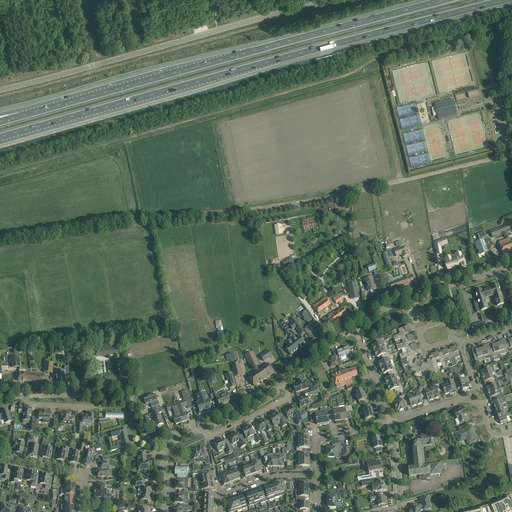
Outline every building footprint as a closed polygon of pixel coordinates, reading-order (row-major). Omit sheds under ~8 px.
[(456,111),(453,100),(435,104),(437,116),(456,111)] [(511,230),(510,224),(500,228),(503,234),(511,230)] [(490,232),(493,238),(503,234),(500,228),(490,232)] [(480,242),(475,243),(477,247),(476,247),(477,250),(478,249),(479,254),(486,251),(484,247),(486,246),(489,245),(484,232),(477,235),(479,240),(480,241),(480,242)] [(511,251),(506,239),(499,242),(503,254),(511,251)] [(441,240),(434,243),(436,254),(441,253),(440,246),(443,245),(441,240)] [(394,250),(396,257),(402,255),(403,257),(409,255),(406,246),(394,250)] [(445,264),(445,267),(447,267),(448,270),(455,268),(459,266),(465,264),(463,256),(462,257),(460,253),(445,259),(446,262),(445,263),(446,263),(445,264)] [(375,276),(364,280),(368,291),(376,289),(374,281),(380,279),(377,269),(373,270),(375,276)] [(412,276),(397,281),(400,289),(415,284),(412,276)] [(400,289),(397,281),(394,282),(393,277),(386,279),(388,284),(387,284),(390,291),(393,290),(393,291),(400,289)] [(356,283),(348,284),(351,295),(358,294),(356,283)] [(497,306),(504,304),(499,290),(500,290),(499,289),(498,285),(491,287),(492,288),(482,291),(481,290),(475,292),(476,296),(476,297),(477,297),(481,311),(487,309),(484,298),(494,295),(497,306)] [(336,304),(344,298),(341,293),(333,299),(336,304)] [(313,306),(318,313),(331,305),(326,298),(323,300),(322,299),(313,306)] [(323,320),(325,324),(328,328),(347,315),(342,308),(337,312),(336,311),(323,320)] [(312,320),(306,311),(301,314),(308,323),(312,320)] [(292,329),(295,327),(301,335),(305,333),(294,318),(291,321),(293,324),(290,326),(292,329)] [(304,329),(308,335),(311,339),(321,332),(318,328),(314,322),(304,329)] [(485,322),(478,324),(480,331),(487,329),(485,322)] [(395,341),(402,339),(401,339),(411,336),(409,331),(411,331),(409,326),(404,328),(404,327),(398,330),(400,334),(393,337),(395,341)] [(375,351),(375,352),(385,348),(383,345),(386,344),(385,342),(388,340),(387,337),(386,335),(377,340),(378,344),(373,346),(373,347),(372,347),(374,351),(375,351)] [(398,351),(405,348),(414,345),(413,341),(414,340),(412,335),(411,336),(401,339),(402,339),(403,343),(396,346),(398,351)] [(294,336),(290,340),(298,350),(303,347),(303,346),(306,344),(300,336),(296,339),(294,336)] [(500,343),(497,344),(500,355),(509,352),(505,339),(499,341),(500,343)] [(298,350),(290,340),(286,343),(288,345),(285,348),(291,356),(298,350)] [(494,343),(488,344),(492,357),(500,355),(497,344),(494,345),(494,343)] [(399,355),(401,360),(415,355),(417,354),(416,350),(417,349),(415,344),(414,345),(405,348),(406,353),(399,355)] [(483,348),(481,349),(484,360),(492,357),(488,344),(483,346),(483,348)] [(116,346),(99,348),(96,355),(102,357),(104,353),(107,353),(108,357),(117,355),(116,346)] [(287,359),(283,351),(282,346),(278,347),(279,352),(282,360),(283,360),(283,361),(287,359)] [(334,354),(335,356),(336,359),(338,365),(339,367),(343,366),(340,359),(351,354),(350,353),(352,352),(349,346),(339,349),(340,351),(337,352),(337,353),(334,354)] [(452,349),(447,351),(451,360),(450,360),(452,367),(457,365),(455,359),(460,357),(459,351),(458,351),(456,346),(451,348),(452,349)] [(382,355),(384,358),(390,355),(388,351),(389,350),(388,347),(385,348),(375,352),(374,353),(376,357),(377,356),(377,357),(382,355)] [(484,360),(481,349),(478,350),(477,348),(472,349),(475,362),(484,360)] [(442,352),(438,354),(442,363),(441,364),(443,370),(448,369),(446,362),(450,360),(451,360),(447,351),(447,349),(442,351),(442,352)] [(268,350),(260,356),(264,361),(272,356),(268,350)] [(245,356),(251,367),(258,363),(253,352),(245,356)] [(429,357),(430,359),(434,373),(439,372),(437,365),(441,364),(442,363),(438,354),(438,352),(433,354),(433,355),(429,357)] [(381,368),(391,365),(390,361),(392,361),(390,355),(384,358),(385,361),(379,363),(380,364),(379,364),(380,368),(381,368)] [(411,370),(415,372),(420,362),(416,360),(415,360),(415,358),(416,358),(415,355),(401,360),(403,367),(407,366),(412,368),(411,370)] [(19,357),(11,358),(11,368),(19,367),(19,357)] [(420,362),(415,372),(419,374),(420,371),(423,373),(424,371),(426,372),(428,376),(434,373),(430,359),(427,360),(428,363),(424,365),(424,363),(420,362)] [(238,360),(231,362),(235,377),(242,375),(239,364),(238,362),(239,361),(238,360)] [(504,365),(508,364),(507,360),(499,362),(500,369),(505,369),(504,365)] [(53,363),(45,362),(44,372),(52,373),(53,363)] [(268,364),(258,370),(264,380),(274,373),(268,364)] [(495,373),(492,364),(490,365),(489,366),(484,367),(485,370),(480,371),(481,374),(480,374),(481,377),(492,374),(495,373)] [(389,372),(390,375),(396,372),(394,367),(392,368),(391,365),(381,368),(382,369),(381,370),(382,373),(383,373),(383,374),(389,372)] [(357,375),(355,369),(352,370),(351,366),(346,368),(347,370),(341,372),(344,382),(351,379),(350,378),(357,375)] [(56,380),(57,380),(57,384),(64,383),(64,378),(65,378),(65,379),(69,379),(68,367),(64,367),(65,371),(63,371),(56,372),(57,376),(56,376),(56,380)] [(264,380),(258,370),(248,377),(252,382),(254,386),(264,380)] [(18,381),(30,382),(31,373),(19,372),(18,381)] [(344,382),(341,372),(332,376),(333,379),(332,379),(333,383),(334,382),(336,385),(339,384),(341,387),(346,385),(344,382)] [(387,384),(388,385),(397,382),(396,378),(398,377),(396,372),(390,375),(391,378),(386,380),(386,381),(385,381),(387,385),(387,384)] [(31,373),(30,382),(35,383),(35,384),(44,385),(44,378),(43,378),(43,375),(38,375),(39,374),(31,373)] [(232,373),(226,374),(229,388),(236,386),(232,373)] [(489,381),(489,383),(498,380),(496,377),(494,376),(492,376),(492,374),(481,377),(482,380),(483,380),(484,382),(489,381)] [(105,377),(106,384),(120,382),(119,375),(105,377)] [(454,376),(458,389),(462,388),(463,390),(469,388),(466,378),(461,380),(461,378),(459,379),(458,375),(454,376)] [(448,384),(442,386),(445,395),(450,393),(450,394),(457,392),(453,380),(447,382),(448,384)] [(500,388),(498,380),(489,383),(490,386),(486,387),(487,390),(486,390),(487,393),(497,390),(500,389),(500,388)] [(319,388),(316,382),(312,383),(312,385),(310,386),(309,381),(305,382),(304,382),(303,381),(298,382),(298,384),(293,386),(295,393),(300,391),(311,388),(312,391),(319,388)] [(397,382),(388,385),(388,386),(387,386),(389,390),(390,391),(395,389),(396,392),(400,390),(402,389),(403,389),(401,384),(399,385),(397,382)] [(434,388),(430,389),(434,399),(435,399),(439,398),(439,397),(438,391),(440,390),(438,384),(433,386),(434,388)] [(426,386),(421,388),(423,396),(426,395),(428,401),(429,400),(429,401),(433,400),(433,399),(434,399),(430,389),(427,390),(426,386)] [(422,403),(421,397),(423,396),(421,388),(419,388),(419,390),(413,393),(413,395),(417,405),(417,404),(418,405),(422,404),(421,403),(422,403)] [(395,405),(396,409),(397,409),(397,411),(399,410),(400,411),(404,410),(403,409),(405,408),(404,405),(407,404),(406,402),(403,392),(402,389),(400,390),(402,396),(399,397),(400,401),(395,403),(395,405)] [(495,399),(503,396),(500,389),(497,390),(487,393),(488,396),(489,398),(494,397),(495,399)] [(357,396),(360,405),(366,402),(365,399),(366,399),(364,393),(363,394),(362,390),(356,392),(358,396),(357,396)] [(190,398),(188,391),(181,393),(183,400),(190,398)] [(222,392),(215,395),(218,400),(220,405),(230,400),(228,396),(226,391),(222,393),(222,392)] [(298,399),(300,408),(305,406),(305,407),(311,405),(309,399),(310,398),(310,396),(313,395),(312,391),(303,393),(304,397),(298,399)] [(403,392),(406,402),(409,401),(411,407),(412,406),(412,407),(416,406),(416,405),(417,405),(413,395),(410,396),(409,394),(405,395),(404,392),(403,392)] [(148,397),(144,399),(146,405),(150,404),(152,408),(159,405),(155,394),(147,396),(148,397)] [(205,394),(201,396),(206,412),(210,411),(209,410),(212,409),(209,399),(207,400),(205,394)] [(198,403),(196,404),(199,415),(203,413),(204,412),(206,411),(206,412),(201,396),(196,397),(198,403)] [(503,407),(501,403),(506,401),(504,398),(503,396),(495,399),(495,401),(491,402),(493,407),(494,407),(495,409),(503,407)] [(188,420),(184,407),(187,406),(187,405),(192,404),(190,398),(183,400),(175,403),(182,423),(188,420)] [(182,423),(175,403),(166,406),(168,412),(172,411),(175,418),(174,418),(176,425),(182,423)] [(347,405),(338,407),(341,422),(345,421),(345,420),(347,420),(346,413),(349,412),(349,411),(348,407),(347,405)] [(366,415),(367,419),(373,417),(372,414),(373,413),(371,408),(370,408),(370,405),(363,407),(365,415),(366,415)] [(304,422),(296,409),(294,411),(291,406),(288,408),(284,411),(288,419),(291,417),(291,418),(293,419),(294,418),(298,425),(304,422)] [(337,422),(341,422),(338,407),(333,408),(333,409),(330,410),(331,415),(334,415),(335,422),(337,421),(337,422)] [(494,413),(496,417),(507,414),(506,410),(504,411),(503,407),(495,409),(496,412),(494,413)] [(157,411),(151,413),(157,426),(163,423),(161,419),(159,413),(161,412),(162,412),(160,408),(157,410),(157,411)] [(454,412),(456,417),(457,419),(458,419),(461,424),(466,421),(464,416),(467,414),(463,408),(454,412)] [(23,421),(23,422),(30,422),(30,421),(31,421),(32,410),(23,409),(22,420),(23,421)] [(5,424),(14,421),(13,424),(14,424),(14,413),(10,413),(10,414),(9,414),(7,410),(1,412),(2,414),(1,415),(1,414),(0,414),(0,418),(0,424),(0,422),(4,420),(5,424)] [(324,414),(321,414),(323,425),(327,424),(327,423),(329,423),(328,416),(331,415),(330,410),(324,411),(324,414)] [(39,412),(39,417),(38,420),(43,420),(43,423),(49,423),(50,412),(47,412),(47,411),(44,411),(44,412),(39,412)] [(323,425),(321,414),(321,411),(310,413),(311,422),(316,421),(317,425),(319,425),(323,425)] [(61,416),(60,421),(60,424),(74,425),(74,418),(70,418),(71,413),(66,412),(66,414),(62,414),(62,416),(61,416)] [(105,414),(105,419),(118,419),(119,422),(120,421),(121,421),(122,421),(123,420),(124,420),(124,419),(123,420),(123,419),(123,414),(121,414),(121,412),(111,412),(111,414),(105,414)] [(270,417),(269,418),(274,425),(279,422),(282,428),(288,424),(282,414),(278,416),(277,413),(274,415),(273,414),(270,416),(270,417)] [(77,422),(77,427),(76,435),(81,435),(82,424),(92,424),(92,421),(93,421),(93,414),(88,414),(88,416),(82,415),(82,422),(77,422)] [(507,414),(496,417),(498,422),(499,421),(500,424),(508,422),(508,421),(510,420),(509,416),(508,417),(507,414)] [(262,422),(262,421),(256,423),(260,431),(263,429),(263,430),(265,429),(267,432),(272,430),(268,421),(265,422),(264,420),(262,422)] [(249,427),(242,430),(245,434),(247,439),(246,439),(248,442),(254,439),(253,436),(254,435),(254,434),(253,432),(251,427),(249,428),(249,427)] [(478,440),(475,435),(475,434),(474,434),(473,434),(471,435),(470,433),(472,432),(469,427),(465,429),(456,434),(460,442),(466,439),(469,444),(478,440)] [(122,429),(117,430),(110,432),(112,437),(120,435),(121,441),(116,442),(117,446),(122,444),(128,443),(126,433),(123,433),(122,429)] [(309,438),(309,436),(307,436),(307,435),(306,435),(306,431),(296,433),(296,437),(299,437),(299,442),(310,442),(310,438),(309,438)] [(238,442),(241,448),(246,445),(242,435),(239,436),(237,433),(233,435),(232,434),(229,435),(230,436),(229,436),(233,444),(238,442)] [(413,449),(414,458),(421,457),(424,456),(423,446),(429,445),(434,445),(433,436),(428,436),(428,433),(421,434),(421,438),(415,439),(416,445),(414,445),(414,449),(413,449)] [(264,435),(259,437),(261,441),(263,446),(268,444),(264,435)] [(382,447),(381,443),(380,443),(379,437),(372,439),(373,442),(371,442),(372,446),(373,445),(374,449),(375,449),(376,453),(382,452),(381,448),(382,447)] [(13,438),(12,448),(17,449),(16,452),(23,454),(23,449),(24,443),(18,442),(18,439),(13,438)] [(28,439),(27,445),(26,450),(30,450),(29,455),(36,456),(38,445),(35,445),(35,443),(35,442),(34,442),(33,441),(32,441),(32,440),(28,439)] [(233,452),(228,440),(224,442),(223,439),(223,440),(220,441),(215,443),(218,452),(225,448),(228,455),(233,452)] [(42,441),(41,445),(40,450),(44,451),(42,457),(50,459),(52,449),(48,448),(48,444),(45,443),(46,442),(42,441)] [(299,442),(296,442),(297,451),(302,451),(302,448),(309,448),(309,446),(310,446),(310,442),(299,442)] [(332,449),(327,449),(327,457),(341,457),(340,449),(344,449),(344,456),(349,456),(349,446),(343,446),(343,447),(340,447),(340,443),(332,445),(332,449)] [(85,451),(84,455),(86,456),(85,465),(89,466),(91,459),(92,459),(92,461),(92,459),(93,459),(94,458),(93,457),(94,456),(94,455),(95,455),(96,455),(97,456),(103,457),(100,444),(97,445),(95,445),(95,448),(92,448),(92,451),(87,450),(87,451),(85,451)] [(58,450),(57,455),(56,460),(63,461),(64,458),(67,458),(69,449),(63,447),(62,451),(58,450)] [(204,448),(192,450),(193,455),(194,459),(198,459),(198,461),(200,462),(205,461),(206,461),(205,457),(205,453),(204,448)] [(72,450),(72,451),(71,451),(70,453),(71,453),(70,462),(78,464),(80,452),(76,452),(76,450),(75,450),(73,449),(72,450)] [(145,451),(140,452),(137,452),(139,462),(137,463),(138,471),(149,469),(148,461),(145,461),(145,458),(146,458),(145,451)] [(299,457),(299,461),(310,461),(310,457),(309,457),(309,455),(302,455),(302,451),(297,451),(292,451),(292,453),(297,453),(297,456),(298,457),(299,457)] [(273,467),(273,454),(270,454),(262,458),(263,463),(267,463),(267,467),(273,467)] [(284,462),(287,462),(287,461),(287,455),(286,455),(286,454),(278,454),(278,467),(284,467),(284,462)] [(421,457),(414,458),(415,468),(408,469),(409,476),(419,475),(420,479),(431,478),(430,475),(441,474),(441,470),(442,469),(441,465),(440,465),(440,463),(429,464),(429,465),(425,465),(424,456),(421,457)] [(252,462),(253,465),(256,474),(261,472),(260,467),(263,466),(260,460),(257,461),(257,460),(252,462)] [(368,461),(362,462),(363,466),(364,470),(368,469),(381,467),(381,462),(374,463),(373,460),(368,461)] [(109,466),(108,462),(100,463),(101,468),(102,467),(102,470),(98,470),(97,477),(108,478),(108,477),(111,477),(112,470),(108,470),(108,466),(109,466)] [(253,465),(252,462),(247,464),(251,475),(256,474),(253,465)] [(251,475),(247,464),(247,463),(240,465),(240,467),(239,467),(241,474),(244,473),(246,477),(251,475)] [(2,480),(8,481),(10,471),(7,470),(7,468),(0,466),(0,479),(2,480)] [(230,469),(232,472),(235,481),(240,479),(239,475),(241,474),(239,467),(238,468),(237,466),(230,469)] [(175,475),(177,475),(177,478),(179,478),(186,478),(186,475),(187,475),(187,471),(189,471),(189,468),(184,467),(184,469),(175,468),(175,475)] [(358,481),(361,481),(371,479),(383,477),(383,474),(380,474),(379,471),(382,471),(381,467),(368,469),(369,476),(362,477),(362,476),(360,477),(358,478),(358,481)] [(204,470),(199,471),(199,474),(200,479),(200,480),(202,479),(212,478),(211,472),(209,472),(209,469),(204,470)] [(10,481),(10,483),(17,484),(16,486),(20,486),(21,483),(23,483),(23,480),(22,480),(22,476),(23,471),(16,470),(16,473),(15,477),(11,476),(10,481)] [(223,480),(224,485),(230,483),(227,474),(226,471),(218,474),(220,481),(223,480)] [(37,481),(38,476),(35,475),(35,474),(33,474),(33,473),(28,472),(26,481),(31,482),(30,486),(36,488),(37,481)] [(232,472),(227,474),(230,483),(235,481),(232,472)] [(42,474),(41,479),(40,484),(45,485),(45,489),(51,490),(51,487),(52,479),(49,478),(49,476),(42,474)] [(188,486),(188,479),(186,478),(179,478),(179,481),(177,481),(177,484),(176,484),(176,485),(175,485),(175,488),(176,488),(176,489),(184,489),(184,486),(188,486)] [(65,479),(64,483),(66,483),(65,494),(75,495),(75,483),(73,483),(73,481),(70,481),(70,480),(65,479)] [(371,479),(361,481),(362,487),(371,485),(372,485),(373,492),(378,491),(385,491),(385,490),(386,490),(386,485),(384,485),(384,482),(378,483),(378,479),(371,479)] [(141,500),(145,500),(150,501),(151,495),(150,494),(150,489),(142,488),(142,485),(143,485),(142,480),(134,481),(135,486),(138,486),(138,490),(138,496),(141,496),(141,500)] [(303,481),(296,481),(297,491),(300,491),(309,491),(308,484),(303,484),(303,481)] [(212,483),(203,484),(201,484),(202,490),(205,490),(205,491),(210,491),(210,489),(213,488),(212,483)] [(275,485),(278,494),(279,496),(287,493),(287,491),(286,486),(281,486),(280,483),(275,485)] [(101,498),(101,503),(111,503),(111,495),(109,495),(109,490),(104,490),(104,485),(96,485),(96,490),(94,489),(94,498),(101,498)] [(278,494),(275,485),(270,487),(273,496),(274,498),(279,496),(278,494)] [(273,496),(270,487),(265,489),(266,493),(265,493),(267,501),(274,499),(274,498),(273,496)] [(267,501),(265,493),(263,494),(262,490),(256,492),(260,501),(261,503),(267,501)] [(309,497),(309,491),(300,491),(297,491),(296,491),(296,500),(303,500),(303,497),(308,497),(309,497)] [(175,497),(175,503),(184,503),(185,501),(188,501),(189,493),(179,492),(178,495),(177,495),(176,497),(175,497)] [(256,492),(251,493),(255,502),(260,501),(256,492)] [(255,502),(251,493),(246,495),(249,504),(250,505),(255,505),(255,502)] [(330,497),(328,497),(328,508),(330,508),(330,509),(336,509),(336,508),(336,501),(340,501),(340,493),(335,493),(330,493),(330,497)] [(61,505),(74,506),(75,495),(65,494),(65,495),(64,495),(64,505),(61,505)] [(377,501),(378,506),(381,506),(382,507),(387,506),(388,505),(387,499),(385,500),(385,496),(378,497),(378,494),(370,496),(371,502),(377,501)] [(199,498),(199,500),(204,500),(204,506),(214,506),(214,501),(214,495),(202,495),(202,498),(199,498)] [(243,496),(238,498),(242,509),(247,508),(243,496)] [(511,511),(511,500),(510,496),(508,498),(505,499),(503,500),(500,501),(498,502),(496,503),(493,504),(491,505),(488,506),(486,507),(483,508),(481,509),(478,510),(476,510),(473,511),(471,511),(468,511),(511,511)] [(411,505),(411,511),(410,511),(409,511),(420,511),(421,511),(423,510),(424,511),(431,509),(427,497),(420,499),(422,506),(420,506),(420,505),(411,505)] [(0,511),(6,511),(8,506),(9,503),(5,502),(1,501),(2,498),(0,498),(0,499),(0,510),(1,511),(0,511)] [(238,498),(233,500),(237,511),(242,509),(238,498)] [(237,511),(233,500),(228,502),(229,506),(228,506),(228,511),(232,511),(236,511),(237,511)] [(309,510),(309,503),(308,503),(303,503),(303,500),(296,500),(296,504),(300,503),(300,510),(303,510),(303,511),(307,511),(307,510),(308,510),(309,510)]
